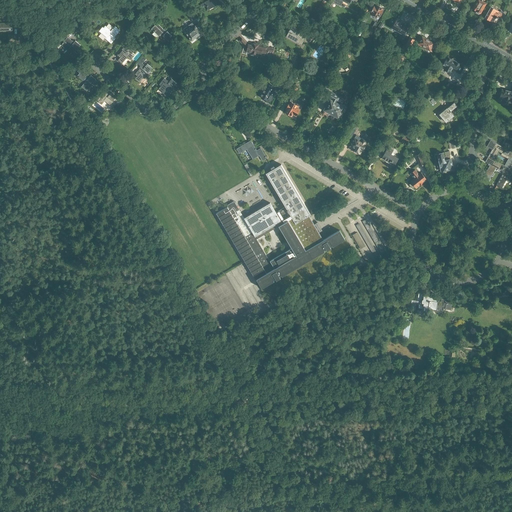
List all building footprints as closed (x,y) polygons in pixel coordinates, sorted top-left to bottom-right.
[(206,2),(205,3),(207,5),(209,10),(223,3),(223,2),(221,0),(210,0),(206,2)] [(480,13),(481,13),(486,3),(482,1),(482,0),(477,0),(477,1),(475,0),(473,4),(475,5),(473,8),(477,11),(475,13),(479,15),(480,13)] [(375,4),(371,12),(372,13),(371,14),(373,15),(373,16),(375,17),(376,17),(377,18),(377,19),(378,20),(383,11),(383,10),(383,9),(375,4)] [(501,18),(503,15),(504,12),(501,10),(500,12),(491,7),(485,18),(491,21),(491,23),(493,23),(495,23),(495,22),(495,20),(497,17),(499,16),(501,18)] [(197,18),(191,9),(190,8),(188,10),(195,19),(197,18)] [(397,20),(392,28),(397,30),(397,31),(399,32),(400,32),(400,33),(402,34),(403,34),(404,34),(401,38),(404,40),(409,30),(407,29),(408,27),(397,20)] [(155,25),(151,29),(155,32),(153,34),(157,38),(166,46),(170,42),(168,40),(172,36),(167,31),(166,33),(164,31),(165,30),(156,22),(154,24),(155,25)] [(13,23),(0,23),(0,31),(13,31),(13,23)] [(192,23),(184,29),(187,32),(186,32),(186,33),(186,32),(192,40),(201,34),(202,33),(201,33),(196,26),(196,25),(195,25),(195,26),(192,23)] [(99,31),(106,37),(105,38),(111,43),(116,38),(114,36),(116,34),(117,35),(121,30),(115,26),(112,30),(106,25),(104,28),(103,27),(99,31)] [(298,29),(293,26),(286,37),(287,37),(287,36),(297,42),(297,43),(298,41),(303,43),(307,36),(300,31),(299,32),(297,31),(298,29)] [(310,30),(309,32),(308,34),(317,39),(319,35),(310,30)] [(423,37),(420,36),(416,42),(423,46),(423,47),(425,48),(426,47),(432,51),(436,45),(433,43),(433,42),(432,42),(431,42),(425,39),(425,38),(423,37)] [(67,51),(74,58),(78,54),(75,51),(76,49),(77,49),(81,45),(76,40),(75,42),(73,40),(68,37),(64,41),(61,45),(68,50),(67,51)] [(257,55),(257,54),(261,55),(261,53),(267,54),(267,55),(270,55),(271,51),(273,52),(274,49),(258,45),(259,45),(254,43),(254,45),(247,44),(242,38),(239,40),(244,45),(243,53),(247,54),(247,52),(252,53),(252,54),(257,55)] [(415,41),(410,38),(405,47),(410,50),(415,41)] [(122,64),(128,57),(130,60),(134,55),(132,54),(136,49),(130,45),(127,49),(125,47),(124,48),(125,49),(123,50),(118,56),(120,58),(118,60),(122,64)] [(147,63),(146,66),(142,63),(146,59),(143,56),(137,63),(142,66),(141,67),(142,67),(140,69),(140,68),(135,75),(137,76),(135,79),(139,82),(144,76),(147,78),(151,74),(149,73),(153,68),(147,63)] [(443,74),(445,71),(446,71),(447,72),(448,72),(448,71),(449,71),(451,72),(452,70),(453,70),(454,71),(456,72),(457,70),(458,70),(459,70),(460,70),(461,69),(461,68),(461,67),(459,66),(460,63),(456,61),(456,60),(456,59),(455,58),(454,58),(453,58),(452,58),(452,59),(447,56),(442,67),(440,65),(438,68),(437,70),(438,71),(443,74)] [(87,91),(93,84),(95,86),(98,82),(96,80),(96,79),(91,75),(90,77),(88,75),(89,74),(80,68),(78,71),(80,73),(78,76),(84,80),(86,81),(82,87),(87,91)] [(166,97),(172,89),(171,89),(172,87),(173,88),(177,83),(170,77),(168,80),(165,78),(159,84),(161,86),(159,88),(158,90),(162,93),(162,94),(166,97)] [(262,92),(260,96),(261,97),(265,99),(264,101),(268,103),(270,100),(272,101),(275,95),(273,94),(275,92),(273,91),(276,86),(269,82),(264,93),(262,92)] [(296,84),(289,95),(289,97),(292,98),(285,109),(286,110),(285,112),(291,116),(293,114),(296,116),(300,110),(304,103),(292,97),(299,85),(296,84)] [(501,95),(500,97),(511,100),(511,90),(511,91),(503,89),(502,91),(501,91),(500,95),(501,95)] [(344,99),(340,97),(328,90),(325,95),(331,99),(325,110),(326,111),(327,112),(328,112),(329,112),(333,114),(334,115),(334,116),(336,117),(337,116),(338,117),(339,117),(340,117),(341,117),(342,116),(342,115),(342,114),(342,113),(342,112),(343,111),(344,110),(344,109),(344,108),(345,107),(341,105),(341,104),(344,99)] [(107,91),(105,93),(102,97),(100,96),(97,100),(98,101),(98,102),(102,104),(105,101),(113,107),(114,106),(115,105),(116,103),(120,99),(117,96),(112,92),(110,94),(107,91)] [(454,102),(446,109),(440,114),(446,122),(453,116),(450,112),(457,106),(454,102)] [(346,136),(349,137),(357,123),(355,121),(349,130),(346,136)] [(350,145),(350,146),(353,148),(352,149),(355,151),(354,151),(355,152),(357,153),(358,153),(358,152),(360,154),(363,149),(364,149),(365,147),(366,144),(365,144),(367,141),(369,138),(363,135),(362,138),(356,135),(354,138),(352,142),(351,142),(350,144),(350,145)] [(250,154),(252,153),(253,153),(257,151),(257,150),(251,140),(237,149),(239,153),(247,149),(250,154)] [(450,141),(449,142),(450,148),(452,148),(457,147),(456,140),(450,141)] [(511,150),(511,152),(491,140),(487,146),(492,149),(488,157),(494,160),(499,151),(510,157),(504,166),(507,167),(511,158),(511,157),(511,150)] [(398,158),(393,155),(394,154),(393,153),(392,152),(393,150),(388,147),(382,158),(387,161),(388,159),(395,163),(394,165),(398,158)] [(261,148),(257,150),(257,151),(253,153),(252,153),(250,154),(253,159),(259,155),(262,161),(267,158),(261,148)] [(450,155),(449,151),(445,152),(446,156),(444,157),(443,152),(434,154),(436,162),(439,162),(441,171),(443,171),(443,172),(445,171),(446,170),(448,170),(449,171),(451,170),(451,169),(453,169),(451,159),(450,159),(449,155),(450,155)] [(420,154),(416,156),(420,166),(425,165),(420,154)] [(504,172),(504,171),(507,167),(504,166),(494,160),(488,157),(485,161),(490,164),(484,175),(489,177),(490,176),(491,176),(496,167),(504,172)] [(345,239),(340,230),(339,230),(323,240),(309,216),(311,215),(311,214),(281,165),(281,164),(275,168),(274,166),(271,167),(271,168),(272,169),(266,173),(285,207),(276,212),(271,203),(270,203),(244,218),(234,201),(227,205),(227,207),(216,213),(256,280),(257,279),(262,289),(262,288),(274,281),(274,282),(274,281),(274,280),(276,279),(277,281),(277,280),(280,278),(281,278),(280,277),(282,275),(282,277),(283,276),(282,276),(324,252),(325,251),(324,250),(326,249),(327,251),(327,250),(331,248),(330,247),(332,246),(333,247),(333,246),(345,239),(345,240),(345,239)] [(504,171),(504,172),(496,185),(501,188),(506,179),(511,182),(511,175),(509,174),(511,170),(507,167),(504,171)] [(411,182),(412,183),(416,188),(427,179),(421,173),(419,175),(415,170),(411,173),(415,178),(411,182)] [(413,300),(412,302),(419,303),(418,308),(425,309),(424,316),(426,317),(427,312),(431,313),(432,309),(436,310),(436,312),(439,312),(439,311),(443,311),(443,310),(446,311),(446,309),(451,310),(452,304),(454,304),(454,302),(452,302),(453,297),(443,296),(443,297),(440,296),(440,297),(427,296),(428,291),(425,290),(425,294),(419,293),(418,296),(418,301),(413,300)]
